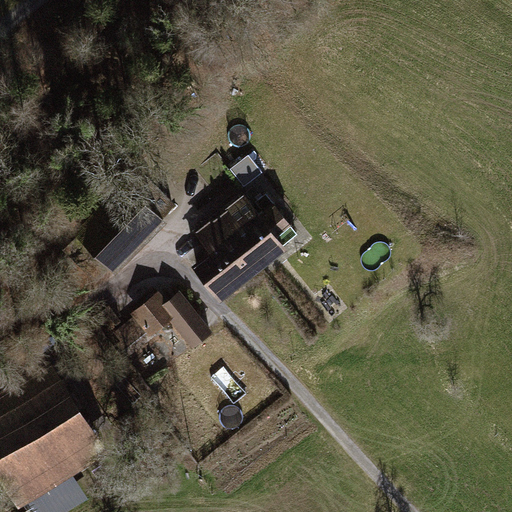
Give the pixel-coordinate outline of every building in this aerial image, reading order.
[(250,149),(232,164),(246,180),(264,166),(250,149)] [(91,228),(118,256),(180,197),(154,169),(91,228)] [(212,267),(196,280),(216,308),(281,262),(239,204),(191,239),(212,267)] [(167,313),(130,345),(155,374),(192,341),(167,313)] [(0,412),(0,485),(16,511),(100,462),(52,382),(0,412)]
